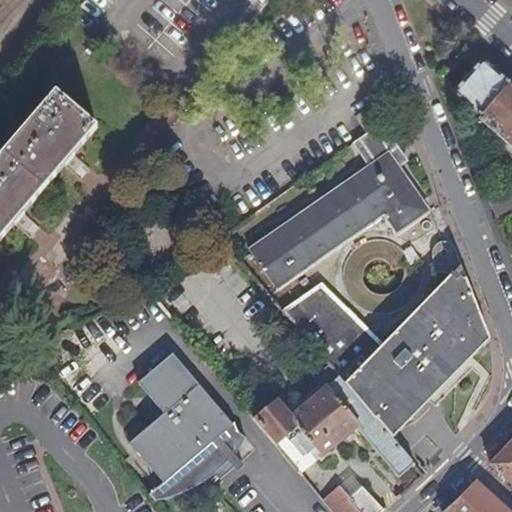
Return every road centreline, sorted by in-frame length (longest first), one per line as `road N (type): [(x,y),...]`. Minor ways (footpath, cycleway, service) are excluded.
road 1 (residential): [(380,0),(511,338)]
road 2 (secondary): [(511,408),(413,511)]
